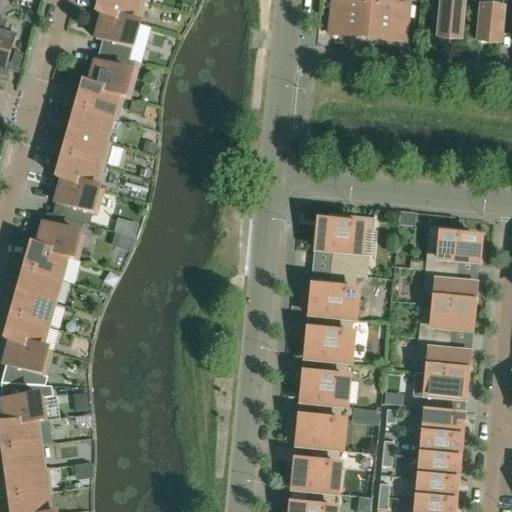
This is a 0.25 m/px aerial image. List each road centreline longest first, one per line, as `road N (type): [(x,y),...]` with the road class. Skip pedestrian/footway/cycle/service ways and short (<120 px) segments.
road 1 (unclassified): [(244,511),(276,181)]
road 2 (unclassified): [(511,204),(276,181)]
road 3 (residential): [(286,54),(511,77)]
road 4 (residential): [(497,433),(511,268)]
road 5 (unclassified): [(276,181),(286,54)]
road 6 (residential): [(34,109),(0,227)]
